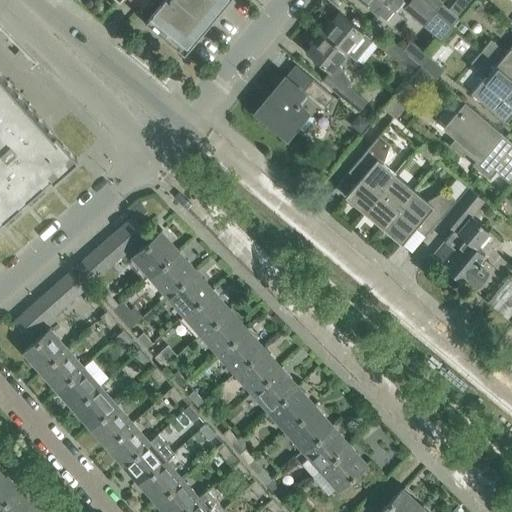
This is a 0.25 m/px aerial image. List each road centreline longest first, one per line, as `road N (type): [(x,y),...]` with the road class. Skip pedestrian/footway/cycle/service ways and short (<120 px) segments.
road 1 (residential): [(152,152),(493,511)]
road 2 (residential): [(491,375),(188,121)]
road 3 (residential): [(0,289),(152,152)]
road 4 (residential): [(123,511),(0,374)]
road 5 (residential): [(136,114),(18,0)]
road 6 (residential): [(188,121),(290,0)]
